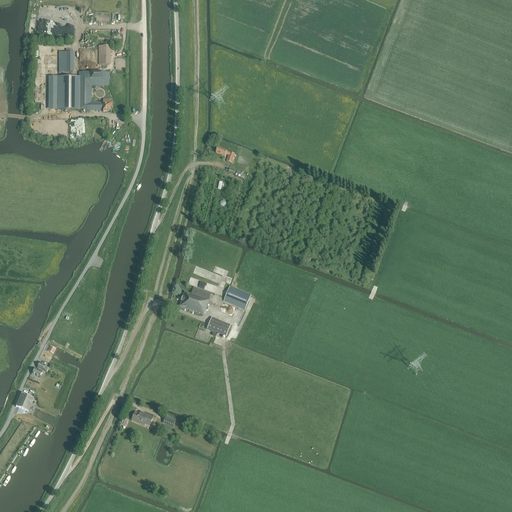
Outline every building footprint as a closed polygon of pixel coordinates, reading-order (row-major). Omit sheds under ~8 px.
[(99,65),(109,65),(109,46),(99,46),(99,65)] [(73,72),(73,52),(59,52),(59,72),(73,72)] [(79,77),(50,77),(49,111),(101,111),(101,110),(104,110),(103,111),(110,111),(110,107),(112,107),(113,102),(110,102),(110,99),(104,99),(104,104),(101,104),(101,103),(91,103),(92,86),(109,86),(109,73),(79,73),(79,77)] [(218,147),(216,152),(225,156),(226,154),(229,155),(226,161),(232,163),(235,154),(230,152),(227,151),(218,147)] [(197,264),(194,271),(212,277),(213,274),(218,276),(216,279),(221,281),(223,273),(197,264)] [(376,283),(371,295),(374,297),(380,284),(376,283)] [(206,310),(212,293),(194,287),(191,294),(185,292),(180,306),(204,315),(206,310)] [(245,310),(251,295),(230,287),(224,301),(245,310)] [(208,329),(226,337),(231,326),(212,318),(208,329)] [(40,363),(38,368),(37,370),(35,369),(33,374),(40,377),(42,372),(43,371),(43,370),(47,371),(48,368),(45,366),(46,365),(40,363)] [(16,407),(28,412),(33,399),(34,396),(30,394),(28,397),(21,394),(16,407)] [(142,415),(135,412),(132,420),(141,424),(142,422),(150,425),(153,417),(143,413),(142,415)] [(173,427),(176,420),(166,416),(163,423),(173,427)]
